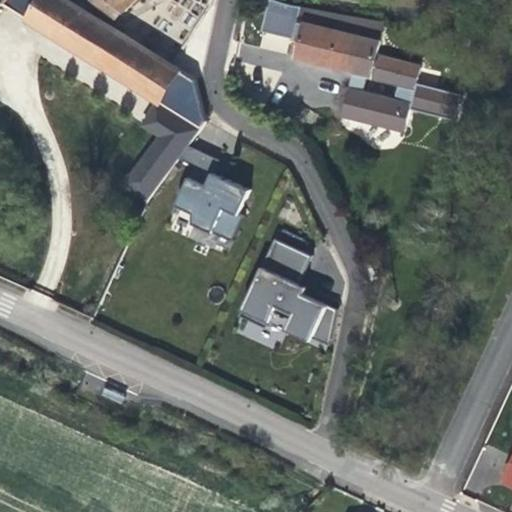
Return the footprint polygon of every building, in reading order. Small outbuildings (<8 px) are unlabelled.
[(173,64),(70,0),(3,0),(2,2),(5,5),(158,100),(203,128),(208,121),(197,78),(173,64)] [(126,11),(115,0),(93,0),(116,23),(126,11)] [(115,0),(126,11),(137,0),(115,0)] [(356,72),(352,90),(348,89),(346,100),(343,114),(405,130),(406,130),(422,68),(377,56),(381,41),(299,21),(302,6),(292,5),(276,0),(269,0),(262,31),(302,41),(297,57),(356,72)] [(222,159),(190,147),(183,159),(197,167),(180,205),(196,214),(197,224),(235,243),(248,215),(242,214),(253,190),(217,173),(219,168),(222,159)] [(315,253),(277,238),(243,314),(269,327),(281,304),(296,312),(291,325),(332,345),(340,308),(306,294),(309,287),(305,285),(301,284),(315,253)]
